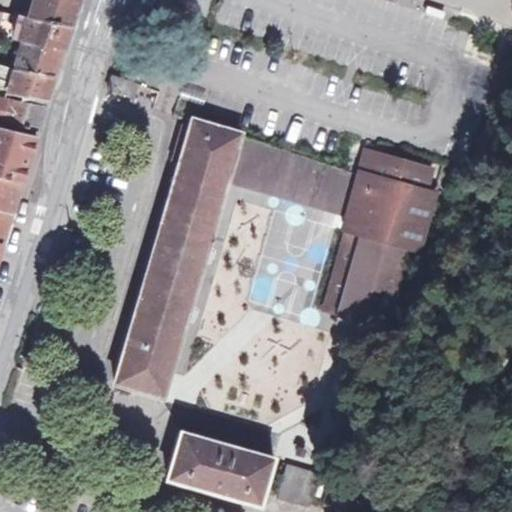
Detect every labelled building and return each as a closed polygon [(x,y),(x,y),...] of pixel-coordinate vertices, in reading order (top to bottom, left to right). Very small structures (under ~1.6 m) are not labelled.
[(31,18),(36,0),(31,0),(26,17),(31,18)] [(36,0),(31,18),(72,27),(80,0),(36,0)] [(448,10),(434,6),(431,14),(445,19),(448,10)] [(64,49),(72,27),(31,18),(26,17),(20,16),(13,35),(25,39),(64,49)] [(25,39),(17,68),(56,76),(61,61),(64,49),(25,39)] [(17,68),(0,65),(0,80),(13,83),(17,68)] [(0,97),(46,106),(51,91),(54,82),(56,76),(17,68),(13,83),(0,80),(0,97)] [(131,102),(154,110),(159,93),(111,77),(107,89),(133,97),(131,102)] [(0,97),(0,123),(38,130),(42,118),(46,106),(0,97)] [(113,383),(162,399),(227,182),(240,138),(241,135),(193,119),(192,122),(113,383)] [(0,128),(0,174),(22,179),(28,162),(36,137),(0,128)] [(227,182),(347,217),(359,176),(240,138),(227,182)] [(363,175),(368,177),(372,162),(431,180),(434,172),(369,153),(363,175)] [(436,197),(427,195),(431,180),(372,162),(368,177),(363,175),(350,218),(354,219),(326,313),(386,330),(410,252),(419,254),(436,197)] [(0,209),(12,212),(16,197),(22,179),(0,174),(0,209)] [(0,209),(0,244),(1,244),(6,228),(12,212),(0,209)] [(272,462),(181,435),(168,479),(259,507),(272,462)] [(319,476),(287,467),(277,499),(309,509),(319,476)]
